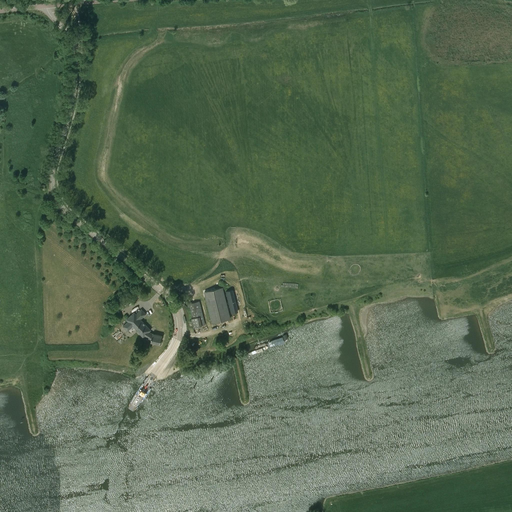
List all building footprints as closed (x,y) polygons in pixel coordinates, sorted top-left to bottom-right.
[(204,292),(205,294),(212,323),(230,318),(222,287),(204,292)] [(232,290),(226,291),(231,313),(237,312),(232,290)] [(191,318),(193,324),(193,327),(205,325),(199,301),(189,304),(188,305),(188,307),(190,307),(193,318),(191,318)] [(128,321),(125,324),(122,327),(127,332),(133,327),(143,338),(145,336),(150,332),(151,330),(141,319),(146,314),(141,309),(136,314),(134,312),(126,319),(128,321)] [(153,334),(150,332),(145,336),(151,340),(151,342),(160,344),(162,335),(153,333),(153,334)]
